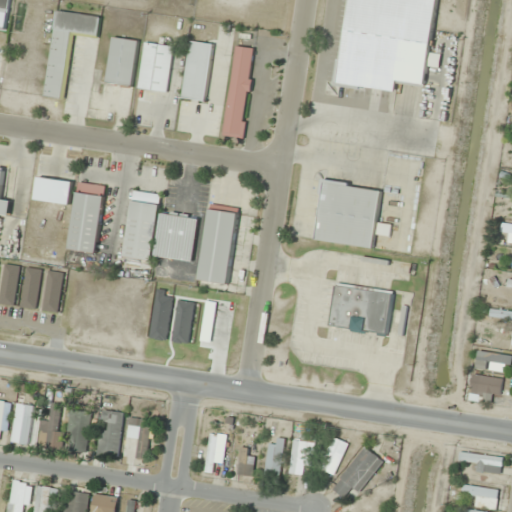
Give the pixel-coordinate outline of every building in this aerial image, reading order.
[(0,0),(0,29),(6,31),(11,0),(0,0)] [(437,0),(350,0),(340,85),(396,92),(397,82),(425,86),(428,65),(440,67),(441,55),(431,54),(437,0)] [(102,16),(56,10),(45,97),(64,99),(72,33),(99,37),(102,16)] [(107,84),(134,87),(140,39),(113,36),(107,84)] [(174,45),(145,41),(139,89),(169,92),(174,45)] [(183,99),(207,101),(214,43),(190,41),(183,99)] [(245,139),(257,48),(236,45),(224,136),(245,139)] [(0,214),(9,216),(11,201),(1,200),(5,170),(0,168),(0,214)] [(72,179),(37,179),(37,202),(72,202),(72,179)] [(316,241),(375,248),(382,188),(324,181),(316,241)] [(97,254),(107,186),(78,182),(69,249),(97,254)] [(125,258),(153,261),(159,203),(131,201),(125,258)] [(193,262),(199,218),(190,217),(192,205),(172,202),(171,214),(162,213),(154,276),(163,277),(165,258),(193,262)] [(200,281),(230,284),(239,212),(210,208),(200,281)] [(390,235),(392,227),(386,225),(384,233),(390,235)] [(16,305),(20,266),(4,264),(0,304),(16,305)] [(22,307),(38,308),(41,269),(25,268),(22,307)] [(46,311),(61,311),(63,272),(47,271),(46,311)] [(394,291),(337,284),(331,327),(388,334),(394,291)] [(489,317),(511,320),(511,311),(491,308),(489,317)] [(511,355),(479,350),(476,368),(487,369),(488,360),(511,364),(511,355)] [(478,391),(501,394),(504,378),(480,375),(478,391)] [(12,404),(0,401),(0,431),(7,432),(12,404)] [(28,445),(35,406),(18,403),(11,442),(28,445)] [(43,420),(38,446),(58,450),(65,406),(53,404),(50,421),(43,420)] [(118,458),(125,413),(105,410),(98,455),(118,458)] [(91,412),(71,411),(69,451),(88,452),(91,412)] [(135,457),(148,459),(154,420),(131,417),(128,437),(138,438),(135,457)] [(306,476),(318,439),(300,433),(288,470),(306,476)] [(219,435),(210,434),(206,472),(214,473),(219,435)] [(264,477),(280,480),(288,440),(272,437),(264,477)] [(318,468),(331,477),(351,447),(338,438),(318,468)] [(335,487),(346,496),(352,488),(359,494),(384,461),(365,447),(335,487)] [(249,448),(241,448),(241,456),(231,456),(231,475),(254,475),(255,460),(248,460),(249,448)] [(502,474),(504,457),(461,452),(460,461),(479,463),(478,472),(502,474)] [(24,511),(28,483),(11,481),(7,511),(24,511)] [(463,494),(475,495),(474,507),(497,509),(500,489),(464,485),(463,494)] [(55,511),(58,488),(38,486),(35,511),(55,511)] [(85,511),(88,493),(67,491),(64,511),(85,511)] [(92,511),(116,511),(119,497),(95,494),(92,511)] [(135,511),(137,500),(128,499),(126,511),(135,511)]
